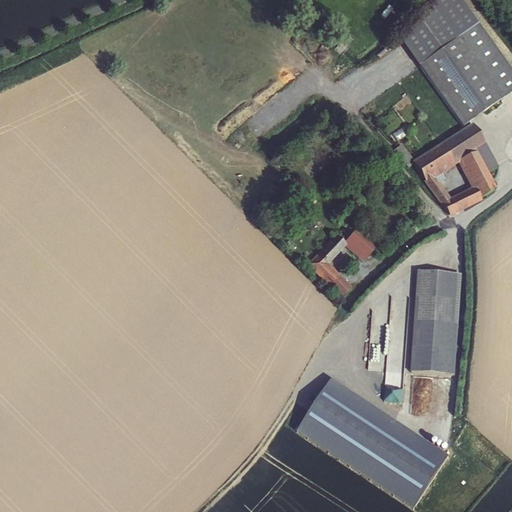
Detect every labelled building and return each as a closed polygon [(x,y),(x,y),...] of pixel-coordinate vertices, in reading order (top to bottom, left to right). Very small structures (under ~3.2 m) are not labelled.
[(511,68),(465,0),(441,0),(397,30),(462,126),(511,91),(511,68)] [(414,157),(448,218),(499,189),(489,171),(500,165),(476,123),(414,157)] [(403,143),(395,149),(405,162),(413,157),(403,143)] [(308,263),(342,298),(354,286),(330,263),(348,245),(364,261),(375,250),(355,231),(345,241),(337,234),(308,263)] [(418,270),(413,372),(458,374),(463,272),(418,270)] [(329,384),(298,434),(418,508),(451,454),(325,376),(323,380),(329,384)]
